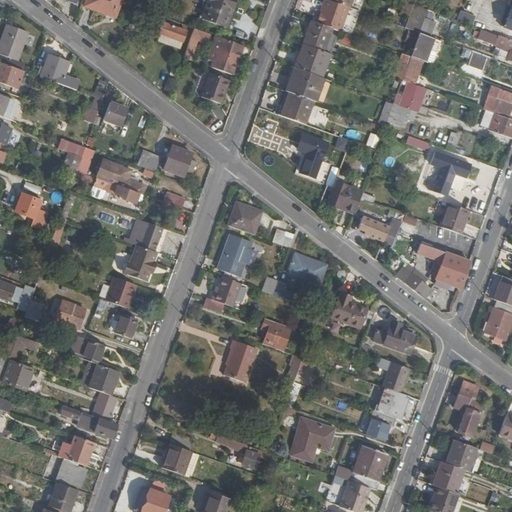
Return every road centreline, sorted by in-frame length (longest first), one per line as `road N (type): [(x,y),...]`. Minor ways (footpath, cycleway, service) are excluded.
road 1 (residential): [(100,511),(227,159)]
road 2 (tertiary): [(454,340),(227,159)]
road 3 (tertiary): [(25,0),(227,159)]
road 4 (residential): [(392,511),(454,340)]
road 5 (residential): [(511,179),(454,340)]
road 6 (residential): [(284,0),(227,159)]
